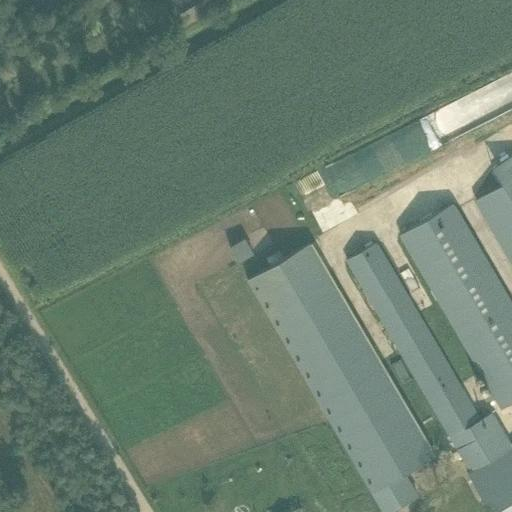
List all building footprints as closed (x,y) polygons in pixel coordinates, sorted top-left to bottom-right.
[(173,0),(187,23),(228,1),(227,0),(173,0)] [(511,177),(473,200),(511,266),(511,177)] [(511,401),(511,304),(452,202),(397,234),(500,409),(511,401)] [(480,418),(375,242),(344,260),(470,471),(467,473),(483,501),(486,499),(494,511),(511,511),(511,446),(491,412),(480,418)] [(434,457),(308,244),(247,280),(383,511),(388,511),(417,495),(405,474),(434,457)]
